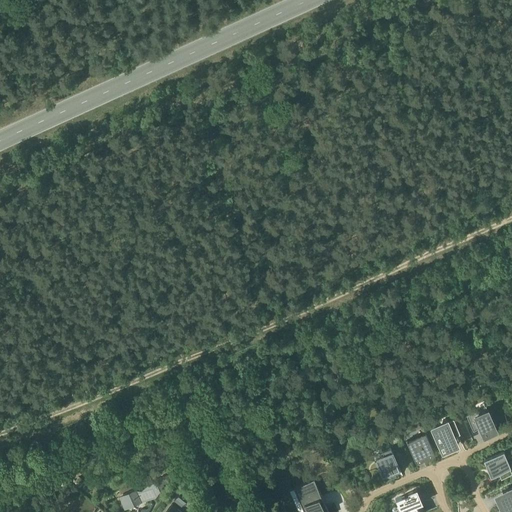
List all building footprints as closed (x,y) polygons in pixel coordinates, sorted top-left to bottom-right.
[(310,414),(305,405),(297,409),(302,418),(310,414)] [(478,413),(477,409),(466,413),(473,428),(480,425),(484,435),(497,429),(489,412),(485,414),(484,410),(478,413)] [(450,435),(457,432),(452,421),(434,429),(442,449),(453,444),(450,435)] [(415,457),(420,454),(422,458),(434,452),(425,431),(425,432),(408,439),(407,439),(415,457)] [(395,472),(397,471),(400,469),(390,447),(382,451),(385,457),(377,460),(385,479),(396,474),(395,472)] [(511,472),(509,466),(511,466),(504,450),(484,459),(490,475),(498,471),(501,478),(511,473),(511,472)] [(153,496),(155,495),(164,482),(174,476),(172,472),(147,483),(141,489),(133,489),(123,494),(128,506),(152,495),(153,496)] [(328,511),(314,479),(296,487),(296,488),(298,487),(301,494),(300,495),(303,503),(302,504),(305,511),(328,511)] [(503,511),(504,511),(511,508),(511,487),(500,492),(504,501),(500,503),(503,511)] [(403,510),(404,511),(419,511),(416,504),(422,502),(421,499),(420,499),(416,490),(413,491),(408,493),(404,494),(404,495),(396,499),(401,511),(403,510)] [(176,498),(184,504),(189,497),(181,491),(176,498)] [(148,511),(154,504),(154,502),(147,508),(142,508),(138,511),(148,511)] [(184,511),(172,503),(165,511),(184,511)]
